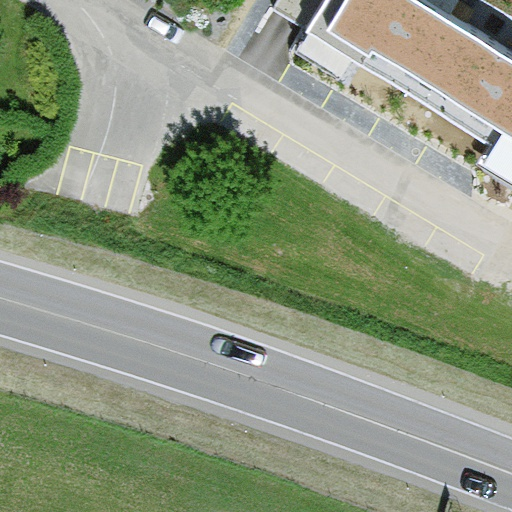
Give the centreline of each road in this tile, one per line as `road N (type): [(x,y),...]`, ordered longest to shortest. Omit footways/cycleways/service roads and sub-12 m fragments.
road 1 (trunk): [(511,473),(226,368),(0,298)]
road 2 (residential): [(83,0),(469,235)]
